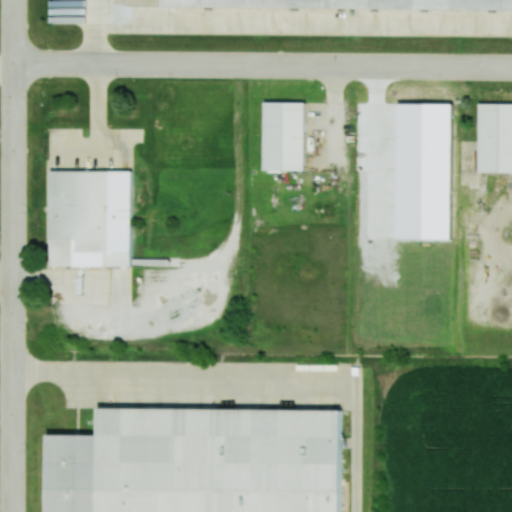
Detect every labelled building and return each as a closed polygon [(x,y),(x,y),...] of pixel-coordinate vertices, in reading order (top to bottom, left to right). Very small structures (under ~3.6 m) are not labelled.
[(511,10),(511,0),(167,0),(168,8),(511,10)] [(306,103),(265,102),(264,171),(305,171),(306,103)] [(511,172),(511,104),(480,104),(479,172),(511,172)] [(132,267),(133,171),(51,171),(50,266),(132,267)] [(47,511),(341,511),(342,410),(99,408),(99,435),(48,435),(47,511)]
